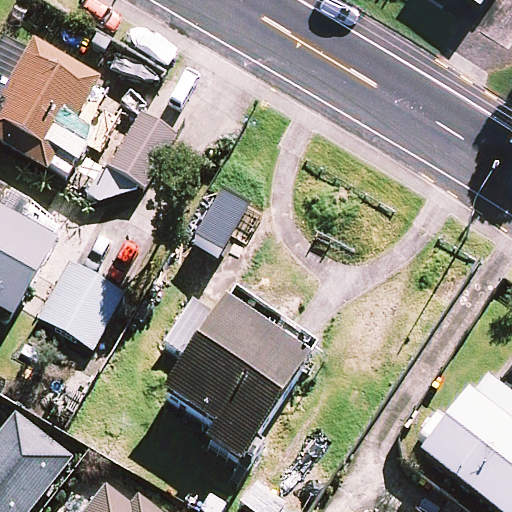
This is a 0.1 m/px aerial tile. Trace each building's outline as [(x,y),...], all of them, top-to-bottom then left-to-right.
[(440,0),(462,14),(471,0),(440,0)] [(90,84),(24,42),(0,80),(0,149),(36,172),(49,152),(68,165),(77,151),(127,183),(158,133),(88,88),(90,84)] [(49,248),(0,218),(0,318),(5,322),(49,248)] [(129,293),(75,263),(41,324),(95,354),(129,293)] [(216,323),(194,308),(166,349),(191,366),(166,401),(215,435),(207,448),(241,472),(310,372),(224,312),(216,323)] [(511,511),(511,405),(487,386),(424,466),(482,511),(511,511)] [(199,453),(179,440),(166,462),(151,453),(139,471),(190,503),(203,483),(186,473),(199,453)] [(0,482),(0,511),(27,511),(31,507),(0,482)] [(146,511),(114,486),(93,511),(146,511)] [(392,511),(372,496),(358,511),(392,511)] [(471,511),(456,500),(447,511),(471,511)]
